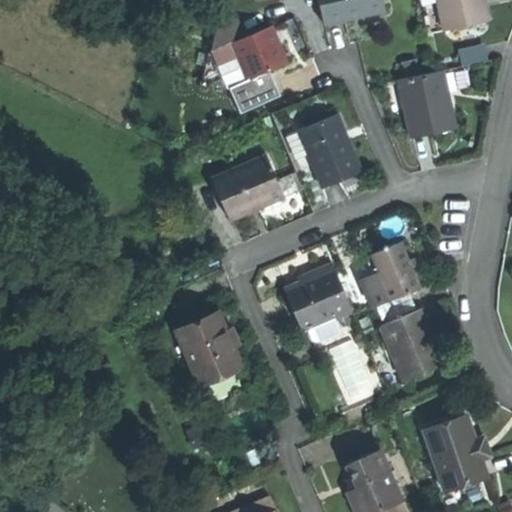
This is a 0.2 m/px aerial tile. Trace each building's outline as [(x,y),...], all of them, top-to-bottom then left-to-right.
[(385,0),(320,0),(326,24),(359,16),(387,9),(385,0)] [(439,0),(445,29),(491,19),(487,3),(484,4),(483,0),(439,0)] [(224,14),(217,28),(237,19),(234,10),(224,14)] [(237,19),(217,28),(212,51),(214,50),(233,42),(246,37),(239,18),(237,19)] [(246,37),(233,42),(248,77),(270,68),(287,60),(273,25),(246,37)] [(489,41),(464,46),(467,62),(493,57),(489,41)] [(233,42),(214,50),(224,74),(229,85),(248,77),(233,42)] [(212,51),(208,52),(202,84),(224,74),(214,50),(212,51)] [(248,77),(229,85),(240,110),(281,93),(270,68),(248,77)] [(443,69),(400,78),(413,137),(458,127),(454,110),(451,96),(449,97),(443,69)] [(340,112),(300,129),(324,187),(344,179),(364,171),(340,112)] [(269,153),(213,176),(231,219),(258,208),(287,196),(269,153)] [(403,241),(373,254),(380,273),(391,300),(422,287),(412,262),(403,241)] [(373,254),(368,256),(376,275),(380,273),(373,254)] [(332,259),(318,265),(322,275),(336,269),(332,259)] [(310,268),(302,271),(306,282),(322,275),(318,265),(310,268)] [(353,309),(336,269),(322,275),(306,282),(286,290),(303,330),(308,328),(335,317),(353,309)] [(425,308),(382,326),(405,381),(448,363),(442,348),(439,349),(434,337),(429,324),(431,323),(425,308)] [(219,312),(178,330),(200,383),(242,365),(230,338),(219,312)] [(335,317),(308,328),(314,340),(318,342),(341,333),(335,317)] [(351,340),(331,349),(351,399),(374,389),(351,340)] [(468,412),(426,427),(447,488),(490,473),(484,455),(477,437),(468,412)] [(486,434),(477,437),(484,455),(492,452),(489,443),(486,434)] [(382,450),(351,464),(361,487),(349,492),(355,506),(357,511),(376,511),(404,500),(382,450)] [(279,511),(272,495),(233,511),(232,511),(279,511)]
